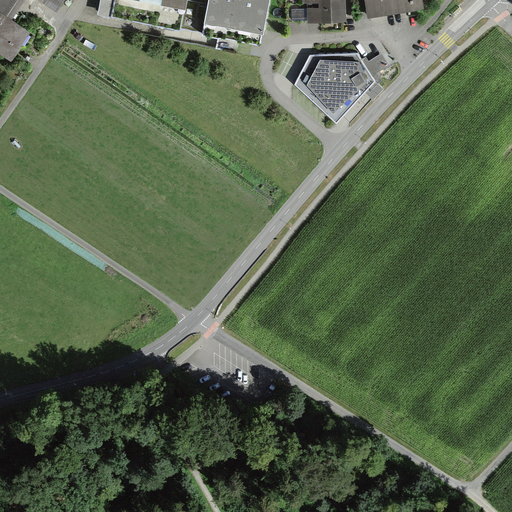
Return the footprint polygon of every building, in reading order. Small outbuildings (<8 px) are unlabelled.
[(0,0),(0,53),(10,61),(29,33),(13,23),(10,21),(24,0),(0,0)] [(65,0),(40,0),(58,11),(65,0)] [(100,0),(97,15),(181,31),(186,0),(109,0),(110,0),(108,0),(100,0)] [(209,0),(204,28),(260,39),(264,20),(268,0),(209,0)] [(308,23),(346,21),(346,8),(345,0),(301,0),(302,4),(307,4),(308,23)] [(365,0),(368,19),(417,11),(424,10),(422,0),(365,0)] [(295,82),(337,120),(363,91),(375,77),(365,62),(363,59),(358,51),(311,52),(300,72),(295,82)] [(366,57),(363,59),(375,77),(363,91),(373,100),(383,89),(378,84),(382,81),(378,73),(389,65),(382,53),(369,61),(366,57)]
